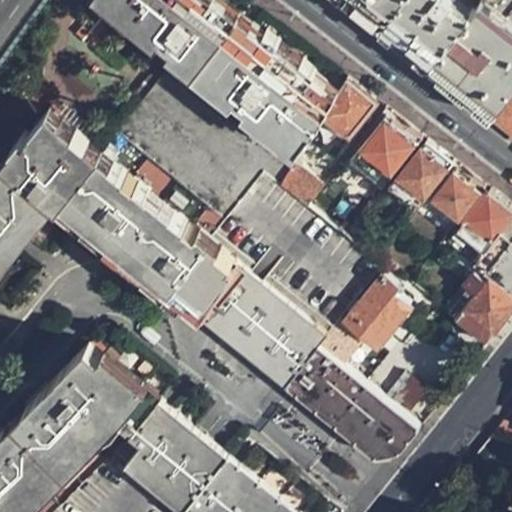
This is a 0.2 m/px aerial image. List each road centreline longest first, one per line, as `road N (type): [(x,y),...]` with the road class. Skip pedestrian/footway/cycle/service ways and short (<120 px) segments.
road 1 (tertiary): [(511,165),(302,0)]
road 2 (residential): [(392,511),(511,363)]
